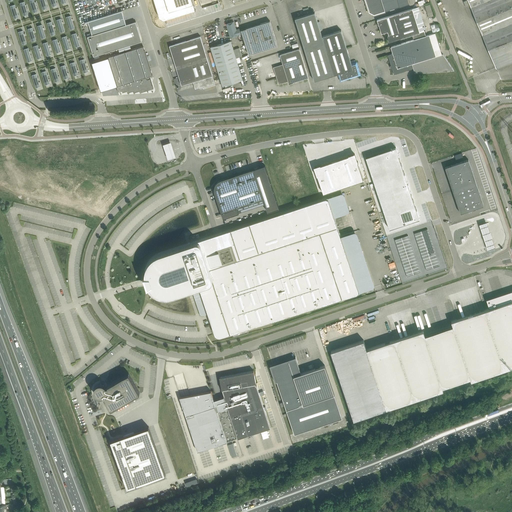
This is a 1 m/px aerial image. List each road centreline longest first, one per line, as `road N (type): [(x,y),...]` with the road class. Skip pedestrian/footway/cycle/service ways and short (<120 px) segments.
road 1 (unclassified): [(192,163),(139,188),(108,218),(88,256),(92,298),(114,328),(151,349),(197,356),(252,344)]
road 2 (unclassified): [(461,273),(408,134),(289,141),(192,163)]
road 3 (primary): [(511,405),(226,511)]
road 4 (primary): [(255,511),(511,415)]
road 5 (motorway): [(77,511),(0,302)]
road 6 (unclassified): [(461,273),(252,344)]
road 7 (secondary): [(177,119),(377,106)]
road 8 (motorway): [(0,341),(64,511)]
road 9 (track): [(190,292),(163,298),(141,276),(152,251),(188,239)]
